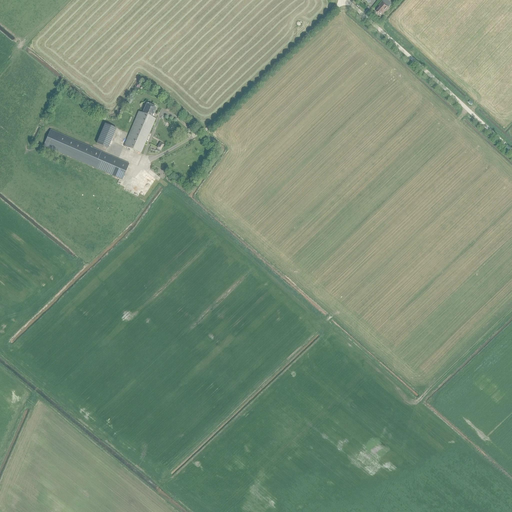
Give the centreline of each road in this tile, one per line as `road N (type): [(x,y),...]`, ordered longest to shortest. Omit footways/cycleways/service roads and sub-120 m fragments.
road 1 (track): [(144,160),(145,171),(327,327)]
road 2 (unclassified): [(511,150),(346,0)]
road 3 (track): [(166,112),(142,97),(117,137),(114,149),(144,157)]
